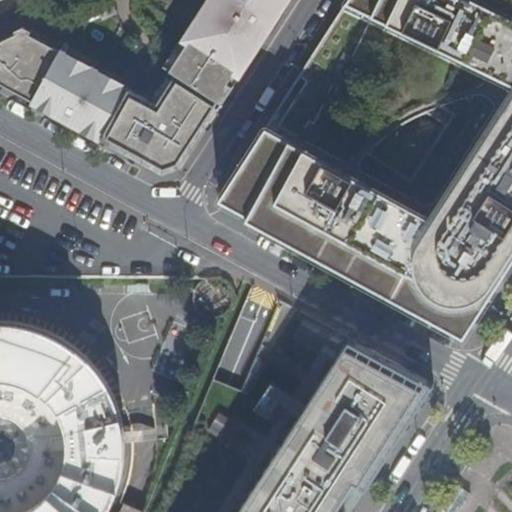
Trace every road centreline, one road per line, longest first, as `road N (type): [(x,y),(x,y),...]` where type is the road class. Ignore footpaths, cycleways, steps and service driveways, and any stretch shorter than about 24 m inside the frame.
road 1 (residential): [(175,214),(488,384)]
road 2 (residential): [(312,0),(175,214)]
road 3 (residential): [(0,119),(175,214)]
road 4 (residential): [(488,384),(402,511)]
